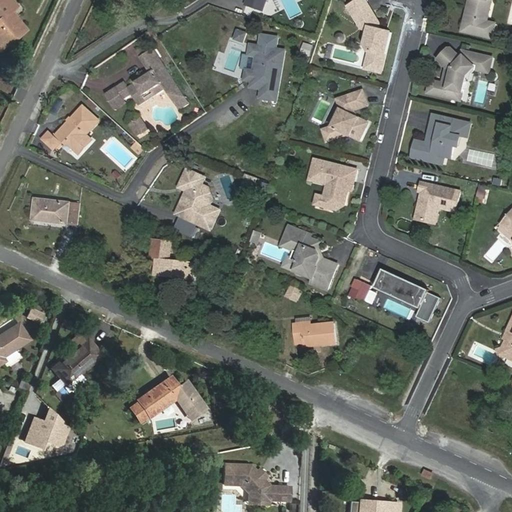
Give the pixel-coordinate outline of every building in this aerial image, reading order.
[(0,0),(0,40),(20,24),(9,10),(15,6),(10,0),(0,0)] [(266,0),(259,0),(257,6),(263,9),(266,0)] [(357,0),(347,6),(357,22),(364,18),(369,25),(368,31),(365,44),(369,51),(365,68),(381,72),(391,32),(384,30),(384,33),(377,31),(378,29),(379,24),(364,0),(357,0)] [(470,0),(467,13),(470,14),(468,19),(466,19),(464,28),(492,35),(495,22),(486,20),(491,0),(470,0)] [(364,18),(357,22),(361,29),(368,31),(369,25),(364,18)] [(0,50),(25,30),(20,24),(0,40),(0,50)] [(246,33),(237,30),(234,38),(243,42),(246,33)] [(277,99),(285,50),(250,44),(249,54),(256,55),(254,70),(246,69),(245,79),(252,80),(257,87),(262,88),(260,97),(277,99)] [(308,63),(311,45),(304,44),(301,62),(308,63)] [(430,78),(427,90),(460,98),(464,79),(467,78),(469,71),(467,68),(472,62),(479,64),(482,53),(462,49),(458,53),(450,46),(448,46),(437,57),(446,65),(443,75),(445,75),(444,81),(442,81),(430,78)] [(133,98),(136,102),(151,92),(154,97),(166,89),(176,104),(185,98),(154,49),(140,58),(148,70),(150,74),(143,78),(127,88),(124,83),(114,89),(124,104),(133,98)] [(491,56),(482,53),(479,64),(472,62),(467,68),(469,71),(467,78),(464,79),(469,80),(471,71),(474,67),(488,71),(491,56)] [(114,110),(124,104),(114,89),(105,95),(114,110)] [(332,127),(323,130),(327,141),(347,134),(349,135),(358,118),(355,117),(352,110),(367,105),(362,91),(337,100),(341,110),(332,127)] [(151,92),(136,102),(139,107),(154,97),(151,92)] [(83,107),(57,136),(68,145),(69,144),(75,149),(81,154),(93,140),(87,135),(100,122),(83,107)] [(432,129),(430,137),(426,136),(425,141),(414,138),(410,155),(441,162),(443,154),(450,155),(453,143),(456,144),(459,135),(462,120),(432,112),(428,128),(432,129)] [(148,130),(140,118),(133,122),(142,134),(148,130)] [(462,120),(459,135),(466,136),(469,121),(462,120)] [(54,149),(60,142),(49,132),(42,139),(54,149)] [(327,184),(323,197),(321,206),(336,210),(342,205),(346,189),(350,190),(355,170),(313,159),(308,179),(327,184)] [(177,214),(211,230),(221,211),(211,206),(204,203),(205,200),(203,193),(200,192),(203,185),(206,178),(188,170),(182,184),(186,186),(188,191),(177,214)] [(253,187),(257,177),(247,173),(243,183),(253,187)] [(458,189),(419,180),(417,190),(419,191),(413,217),(433,222),(437,206),(453,210),(458,189)] [(204,203),(211,206),(214,200),(209,188),(203,185),(200,192),(203,193),(205,200),(204,203)] [(321,206),(323,197),(316,195),(314,204),(321,206)] [(33,220),(69,224),(71,203),(36,199),(33,220)] [(71,203),(69,224),(78,225),(81,204),(71,203)] [(511,213),(503,225),(511,231),(511,213)] [(282,243),(300,251),(296,262),(298,263),(295,272),(297,275),(300,276),(304,275),(312,279),(310,284),(326,291),(337,266),(319,259),(317,252),(321,243),(310,238),(311,235),(289,226),(282,243)] [(262,233),(255,231),(252,240),(259,242),(262,233)] [(168,254),(170,241),(153,239),(151,258),(157,259),(156,275),(194,279),(195,277),(203,278),(203,264),(171,260),(171,254),(168,254)] [(283,267),(295,272),(298,263),(296,262),(300,251),(282,243),(281,245),(294,251),(290,259),(287,257),(283,267)] [(377,288),(389,293),(398,275),(385,269),(377,288)] [(430,290),(398,275),(389,293),(422,309),(430,290)] [(287,298),(300,302),(305,285),(293,281),(287,298)] [(373,286),(365,282),(356,300),(365,304),(373,286)] [(25,310),(20,319),(34,326),(38,317),(25,310)] [(305,326),(304,323),(295,324),(298,344),(305,343),(306,348),(338,344),(335,322),(313,325),(305,326)] [(19,323),(0,335),(0,365),(7,361),(5,357),(14,350),(30,340),(19,323)] [(511,324),(507,334),(509,336),(503,349),(506,357),(511,360),(511,324)] [(72,351),(84,340),(79,334),(67,346),(72,351)] [(88,337),(84,340),(72,351),(52,369),(60,379),(52,386),(65,400),(74,392),(73,391),(85,380),(80,374),(103,355),(88,337)] [(16,354),(14,350),(5,357),(7,361),(16,354)] [(171,376),(137,399),(139,402),(130,408),(140,422),(149,416),(150,417),(184,394),(171,376)] [(62,444),(68,428),(60,425),(62,421),(49,409),(44,422),(35,418),(26,442),(43,448),(46,440),(58,445),(62,444)] [(224,463),(223,483),(241,484),(248,492),(258,492),(257,503),(267,503),(268,499),(288,500),(288,486),(268,485),(268,484),(262,477),(265,474),(258,467),(255,470),(250,464),(224,463)] [(433,479),(435,472),(426,469),(424,476),(433,479)] [(258,492),(248,492),(248,503),(257,503),(258,492)] [(397,511),(398,505),(350,502),(349,511),(397,511)]
